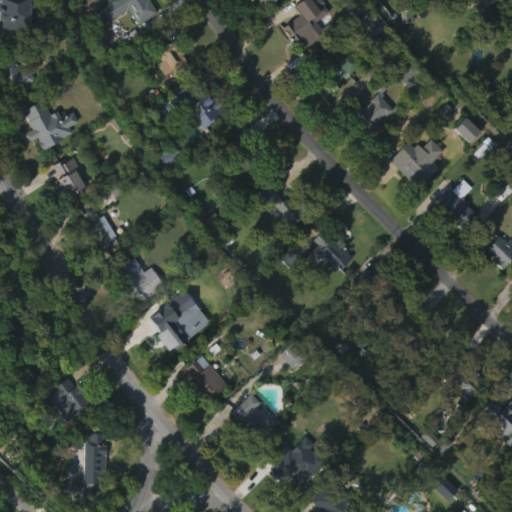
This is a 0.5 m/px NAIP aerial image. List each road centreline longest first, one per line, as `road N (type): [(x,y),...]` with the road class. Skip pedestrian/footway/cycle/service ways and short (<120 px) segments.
road 1 (residential): [(202,0),(245,66),(334,170),(511,342)]
road 2 (residential): [(0,168),(151,401)]
road 3 (residential): [(151,401),(249,511)]
